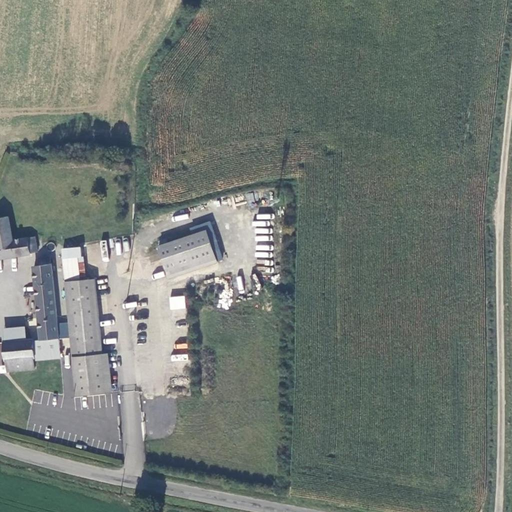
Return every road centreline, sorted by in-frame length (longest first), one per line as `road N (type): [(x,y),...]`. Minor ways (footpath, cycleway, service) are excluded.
road 1 (track): [(497,511),(498,213),(511,85)]
road 2 (tertiary): [(299,511),(0,444)]
